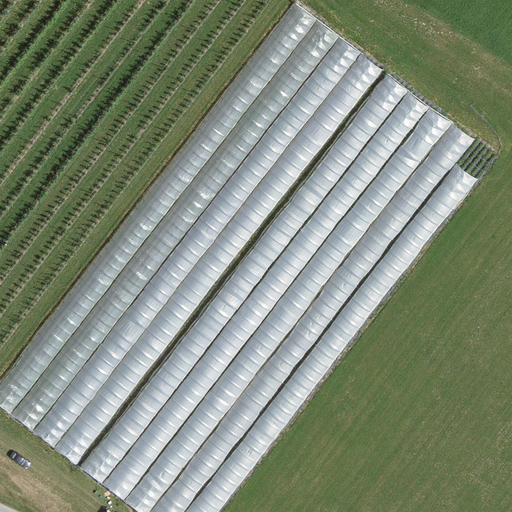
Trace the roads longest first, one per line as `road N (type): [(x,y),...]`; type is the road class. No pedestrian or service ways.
road 1 (motorway): [(0,452),(511,327)]
road 2 (motorway): [(511,134),(0,258)]
